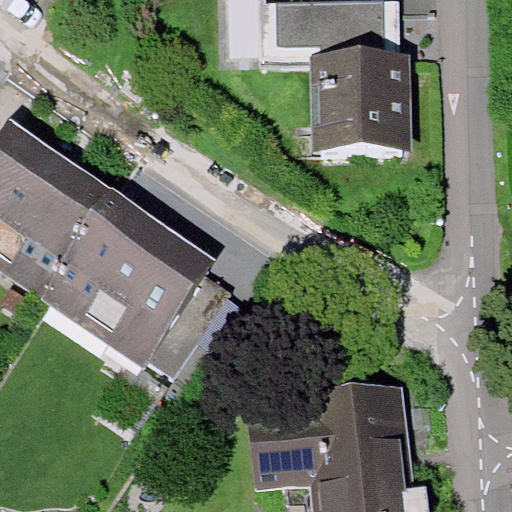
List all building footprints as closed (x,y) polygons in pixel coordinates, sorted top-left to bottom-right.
[(314,71),(315,165),(412,164),(410,61),(394,61),(393,4),(352,5),(352,0),(258,0),(261,74),(314,71)] [(216,260),(12,121),(0,138),(0,267),(144,365),(148,360),(205,276),(216,260)] [(230,293),(205,276),(148,360),(174,377),(230,293)] [(340,321),(300,295),(263,350),(303,377),(340,321)] [(408,497),(397,399),(306,410),(309,436),(244,443),(250,502),(309,495),(310,511),(426,511),(424,495),(408,497)]
